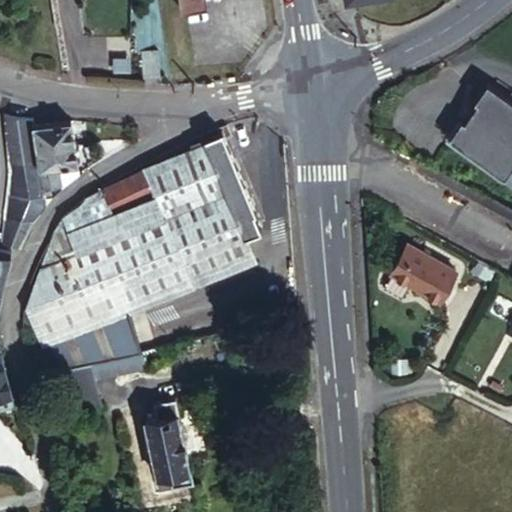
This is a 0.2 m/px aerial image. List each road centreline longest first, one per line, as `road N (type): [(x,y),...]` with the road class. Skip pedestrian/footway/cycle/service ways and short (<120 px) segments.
road 1 (tertiary): [(317,130),(348,511)]
road 2 (unclassified): [(26,405),(7,332),(27,252),(50,215),(167,139),(186,105)]
road 3 (unclassified): [(511,248),(367,170),(317,130)]
road 4 (tertiary): [(312,77),(409,49),(486,0)]
road 5 (unclassified): [(186,105),(42,95),(0,79)]
road 6 (unclassified): [(312,77),(186,105)]
